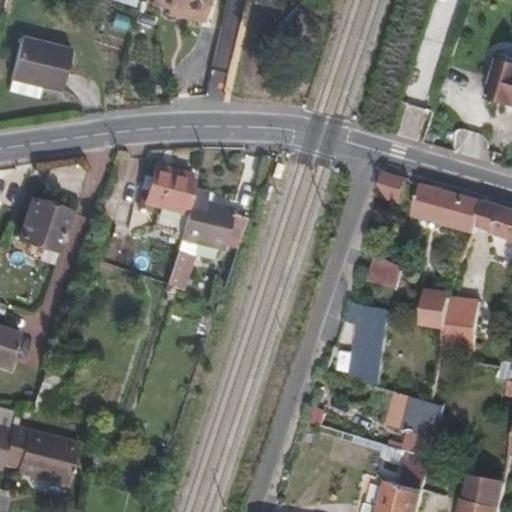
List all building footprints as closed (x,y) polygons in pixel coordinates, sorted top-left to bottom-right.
[(150,0),(150,3),(165,6),(201,14),(203,0),(150,0)] [(201,14),(165,6),(163,15),(199,22),(201,14)] [(55,92),(66,49),(18,36),(3,90),(32,98),(35,87),(55,92)] [(304,98),(319,52),(316,50),(318,44),(311,42),(309,47),(279,38),(271,62),(287,67),(279,91),(304,98)] [(237,102),(251,47),(239,44),(225,99),(237,102)] [(511,107),(511,66),(496,62),(485,100),(511,107)] [(257,107),(260,96),(250,94),(247,104),(257,107)] [(398,137),(413,139),(417,110),(403,107),(398,137)] [(192,184),(192,181),(184,179),(185,173),(150,165),(147,177),(140,204),(156,208),(154,214),(151,228),(179,235),(192,184)] [(139,191),(143,176),(145,170),(141,169),(136,190),(139,191)] [(397,203),(404,178),(381,171),(375,196),(397,203)] [(156,208),(140,204),(147,177),(143,176),(139,191),(135,209),(154,214),(156,208)] [(471,230),(480,203),(419,183),(408,216),(469,235),(471,230)] [(235,247),(244,217),(202,205),(206,188),(192,184),(179,235),(192,238),(193,235),(235,247)] [(54,250),(68,213),(30,199),(16,236),(26,240),(54,250)] [(511,242),(511,211),(480,203),(471,230),(511,242)] [(54,250),(26,240),(21,255),(49,265),(54,250)] [(182,273),(191,246),(179,243),(170,269),(182,273)] [(395,267),(371,256),(367,272),(393,279),(395,267)] [(476,302),(477,292),(446,288),(444,298),(476,302)] [(440,328),(444,298),(422,295),(418,324),(440,328)] [(467,352),(476,302),(444,298),(440,328),(436,348),(467,352)] [(346,373),(380,382),(398,312),(350,300),(345,320),(359,324),(346,373)] [(0,366),(4,367),(15,335),(0,329),(0,366)] [(36,405),(56,408),(63,367),(44,364),(36,405)] [(511,373),(498,370),(496,377),(507,380),(511,381),(511,373)] [(433,436),(440,404),(409,395),(401,428),(433,436)] [(68,481),(77,440),(8,424),(8,426),(0,461),(16,464),(15,469),(68,481)] [(445,481),(447,470),(426,466),(424,476),(445,481)] [(498,511),(504,482),(468,476),(464,496),(461,496),(458,511),(498,511)] [(415,511),(423,479),(418,478),(416,484),(387,477),(381,504),(366,500),(363,511),(415,511)]
